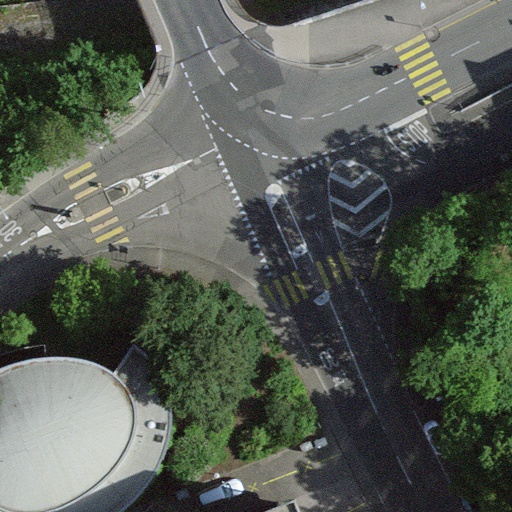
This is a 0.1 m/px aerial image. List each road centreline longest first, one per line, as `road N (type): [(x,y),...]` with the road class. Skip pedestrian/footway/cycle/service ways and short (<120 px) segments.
road 1 (residential): [(250,140),(431,511)]
road 2 (tertiary): [(511,27),(250,140)]
road 3 (residential): [(250,140),(97,206),(0,271)]
road 4 (unknown): [(342,334),(428,159)]
